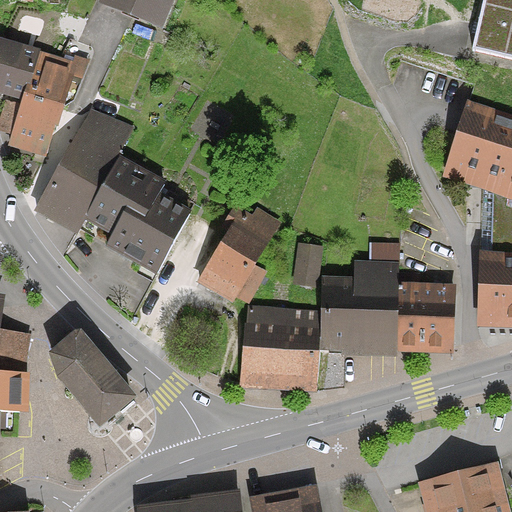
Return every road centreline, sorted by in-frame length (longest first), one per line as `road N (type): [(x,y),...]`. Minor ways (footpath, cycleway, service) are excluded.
road 1 (tertiary): [(209,453),(171,390),(64,295),(1,207)]
road 2 (secondary): [(209,453),(511,368)]
road 3 (secondary): [(96,507),(144,477),(209,453)]
